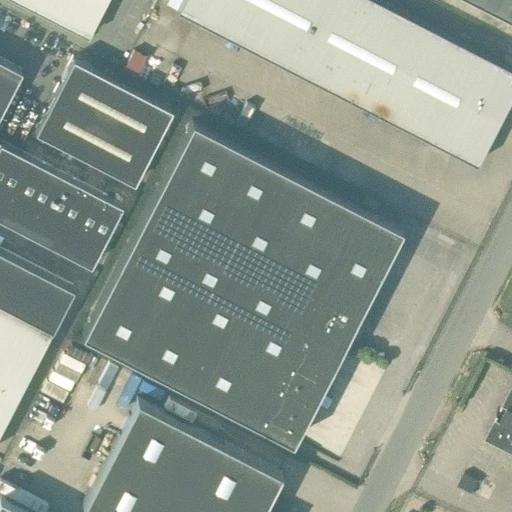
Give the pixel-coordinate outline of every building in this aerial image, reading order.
[(103,0),(23,0),(87,32),(103,0)] [(511,65),(385,0),(179,0),(176,6),(476,160),(477,157),(456,146),(472,115),(490,125),(511,81),(511,65)] [(511,0),(472,0),(511,20),(511,0)] [(171,106),(72,54),(34,128),(133,179),(171,106)] [(0,56),(0,107),(21,67),(0,56)] [(401,225),(191,116),(82,330),(291,438),(401,225)] [(0,213),(90,260),(122,200),(0,137),(0,213)] [(0,424),(73,283),(0,245),(0,424)] [(511,378),(503,396),(508,399),(501,413),(496,410),(485,430),(511,443),(511,378)] [(281,468),(137,394),(82,501),(103,511),(278,511),(263,504),(281,468)] [(38,511),(0,492),(0,511),(38,511)]
